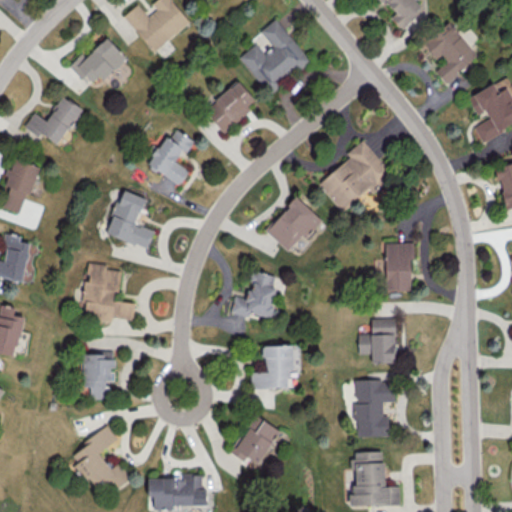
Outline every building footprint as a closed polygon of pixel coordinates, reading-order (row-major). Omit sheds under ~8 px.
[(189,22),(171,0),(153,0),(150,2),(155,9),(147,15),(137,3),(123,14),(152,51),(189,22)] [(382,0),(394,12),(390,16),(400,28),(422,8),(414,0),(382,0)] [(266,92),(308,60),(275,17),(259,29),(271,45),(262,52),(255,42),(238,55),(266,92)] [(444,82),(477,55),(448,21),(424,41),(442,63),(434,70),(444,82)] [(81,52),(69,63),(92,87),(124,56),(106,36),(85,56),(81,52)] [(222,131),(256,101),(237,80),(203,109),(222,131)] [(467,95),(476,113),(484,109),(488,118),(472,125),(479,140),(511,124),(511,92),(509,86),(497,92),(493,83),(467,95)] [(33,110),(23,125),(38,136),(40,132),(57,144),(81,109),(62,95),(45,119),(33,110)] [(147,163),(178,184),(187,169),(174,160),(181,149),(185,151),(193,140),(172,126),(147,163)] [(317,182),(340,210),(366,188),(371,194),(393,176),(362,138),(345,151),(349,156),(317,182)] [(18,212),(25,192),(29,194),(39,166),(14,157),(10,168),(8,167),(2,184),(8,186),(1,206),(18,212)] [(511,161),(494,166),(505,208),(511,206),(511,161)] [(105,233),(147,247),(152,229),(135,223),(143,197),(120,189),(105,233)] [(264,229),(286,250),(301,235),(304,238),(321,220),(295,195),(286,204),(287,205),(264,229)] [(0,276),(22,280),(28,242),(19,240),(20,235),(5,232),(1,259),(0,259),(0,276)] [(385,290),(410,290),(409,258),(413,258),(413,241),(384,242),(385,290)] [(132,318),(134,302),(116,299),(119,269),(107,268),(108,263),(87,261),(82,300),(85,300),(83,317),(110,320),(111,316),(132,318)] [(230,309),(269,318),(276,286),(272,285),(274,275),(251,270),(246,297),(233,294),(230,309)] [(0,352),(15,354),(21,315),(12,314),(13,307),(0,304),(0,352)] [(357,333),(357,353),(370,353),(370,362),(394,362),(394,317),(370,317),(370,332),(357,333)] [(288,386),(288,369),(298,368),(297,344),(263,345),(263,371),(249,371),(250,387),(288,386)] [(82,352),(82,386),(89,386),(89,397),(105,397),(105,380),(113,380),(113,369),(113,349),(92,349),(92,353),(82,352)] [(388,435),(388,415),(381,415),(381,401),(393,400),(393,378),(354,379),(354,402),(352,402),(352,420),(355,420),(356,436),(388,435)] [(279,429),(255,414),(231,452),(246,462),(248,458),(257,464),(279,429)] [(128,478),(117,462),(109,467),(98,451),(117,438),(107,423),(81,441),(83,445),(72,453),(77,462),(73,465),(83,479),(88,476),(102,496),(128,478)] [(399,503),(398,485),(383,485),(382,450),(350,451),(351,504),(399,503)] [(205,504),(205,487),(201,487),(201,472),(181,473),(181,476),(147,477),(147,496),(152,495),(153,508),(171,507),(171,504),(205,504)]
